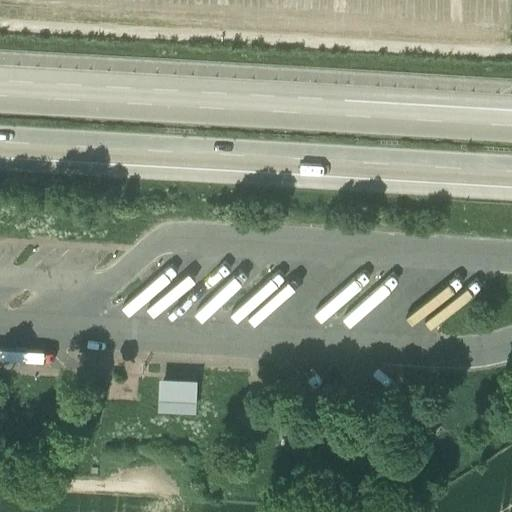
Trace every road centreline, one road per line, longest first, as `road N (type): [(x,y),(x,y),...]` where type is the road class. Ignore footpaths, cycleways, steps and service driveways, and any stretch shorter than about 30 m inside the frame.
road 1 (motorway): [(0,144),(511,172)]
road 2 (motorway): [(511,126),(0,99)]
road 3 (track): [(0,27),(511,49)]
